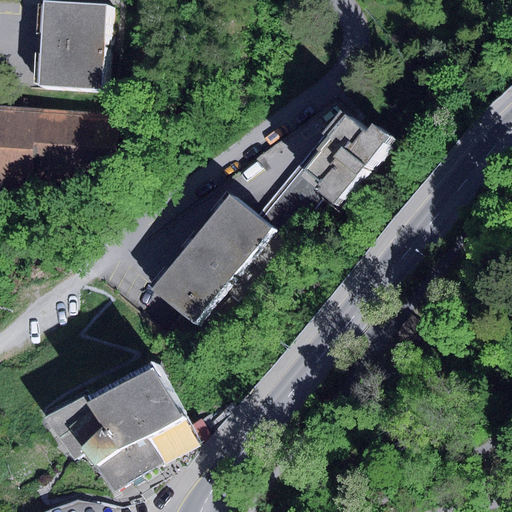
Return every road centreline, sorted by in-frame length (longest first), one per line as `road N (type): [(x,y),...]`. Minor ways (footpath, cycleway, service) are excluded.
road 1 (primary): [(511,128),(218,479)]
road 2 (residential): [(103,261),(340,76),(356,38),(344,0)]
road 3 (track): [(0,344),(103,261)]
